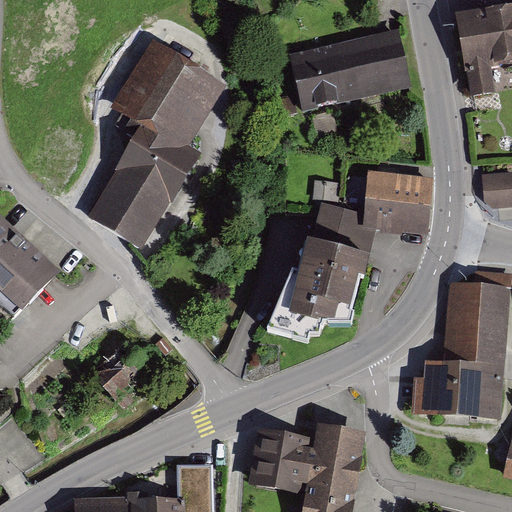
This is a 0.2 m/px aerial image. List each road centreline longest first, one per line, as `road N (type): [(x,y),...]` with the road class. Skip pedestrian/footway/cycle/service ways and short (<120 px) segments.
road 1 (residential): [(4,166),(129,275),(196,351),(230,411)]
road 2 (tertiary): [(230,411),(316,378),(389,336),(425,292),(447,236)]
road 3 (tertiary): [(447,236),(446,139),(423,0)]
road 4 (tertiary): [(19,511),(119,456),(230,411)]
